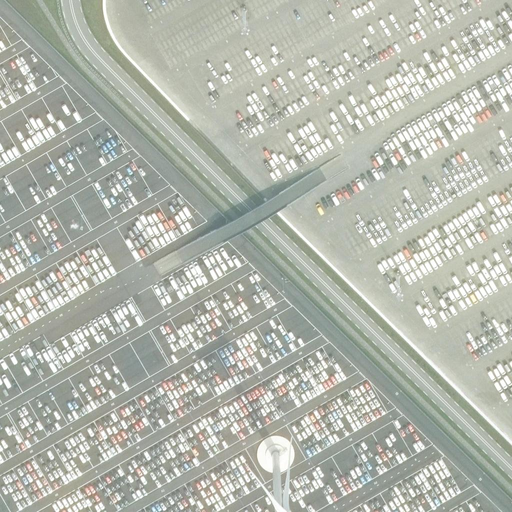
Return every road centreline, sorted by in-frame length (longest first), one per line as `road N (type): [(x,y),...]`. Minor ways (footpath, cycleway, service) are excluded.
road 1 (secondary): [(511,469),(96,55),(70,0)]
road 2 (unknown): [(402,0),(206,114)]
